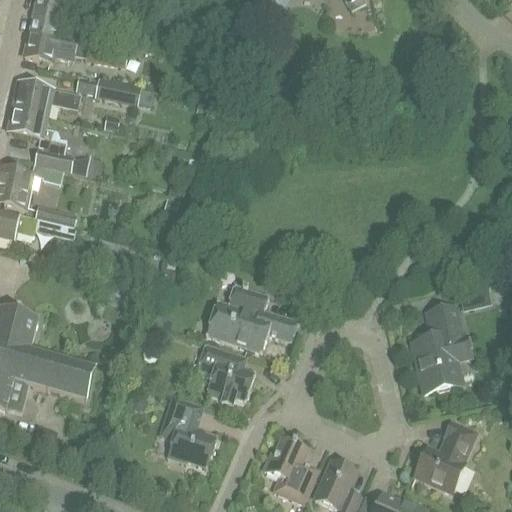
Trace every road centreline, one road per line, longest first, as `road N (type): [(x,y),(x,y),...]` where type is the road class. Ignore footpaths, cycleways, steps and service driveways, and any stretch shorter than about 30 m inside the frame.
road 1 (residential): [(299,417),(308,429),(361,451),(390,440),(395,425),(378,348),(359,336)]
road 2 (residential): [(221,511),(259,429),(299,417)]
